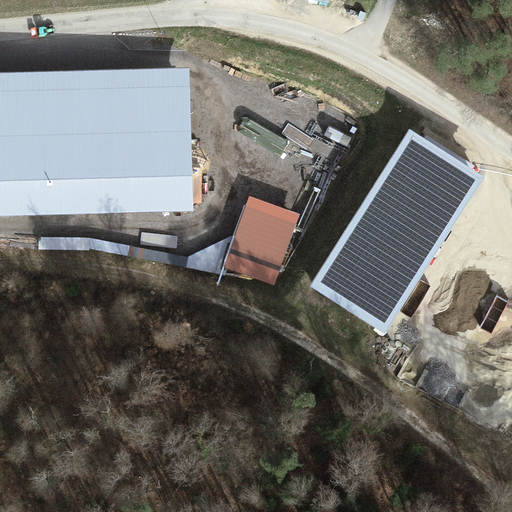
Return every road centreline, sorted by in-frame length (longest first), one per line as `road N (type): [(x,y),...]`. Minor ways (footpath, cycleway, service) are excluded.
road 1 (track): [(0,265),(111,271),(239,305),(370,382),(511,494)]
road 2 (unclassified): [(511,151),(387,71),(305,34),(237,17),(151,17)]
road 3 (unclassified): [(0,32),(151,17)]
